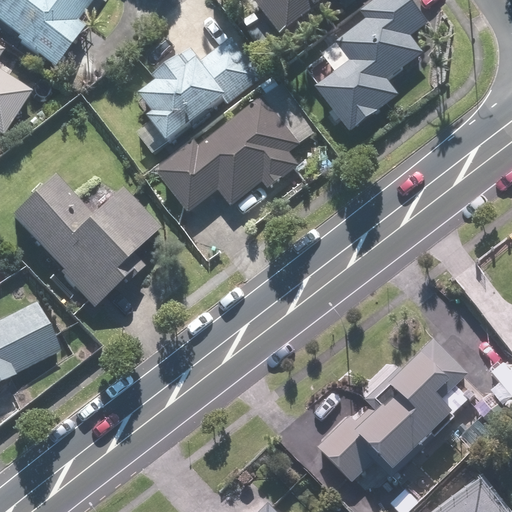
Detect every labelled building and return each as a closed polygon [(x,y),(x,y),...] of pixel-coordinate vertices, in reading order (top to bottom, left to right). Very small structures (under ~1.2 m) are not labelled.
[(13,45),(53,74),(84,32),(76,27),(95,0),(0,0),(0,30),(16,42),(13,45)] [(283,46),(342,0),(265,0),(254,9),(283,46)] [(316,94),(351,139),(400,101),(388,87),(424,58),(412,42),(429,29),(405,0),(385,0),(361,19),(367,26),(336,49),(351,67),(316,94)] [(167,150),(170,153),(226,108),(229,111),(264,83),(233,43),(202,67),(192,55),(175,69),(178,71),(156,89),(159,93),(153,98),(152,97),(145,103),(146,104),(142,107),(156,124),(150,129),(137,140),(154,160),(167,150)] [(0,140),(2,141),(30,96),(0,76),(0,59),(3,55),(0,52),(0,140)] [(196,148),(157,179),(189,219),(219,196),(232,212),(263,188),(269,195),(300,170),(291,158),(301,150),(300,148),(319,134),(283,89),(201,154),(196,148)] [(92,221),(53,181),(9,223),(60,275),(58,278),(93,314),(125,282),(129,286),(142,273),(130,261),(159,233),(121,193),(92,221)] [(0,389),(14,383),(12,380),(58,357),(34,309),(0,326),(0,389)] [(318,451),(352,486),(374,466),(391,484),(398,477),(396,475),(433,440),(435,441),(455,422),(439,405),(469,377),(435,341),(401,372),(401,371),(354,416),(345,418),(320,441),(321,449),(318,451)] [(441,511),(502,511),(481,483),(441,511)]
